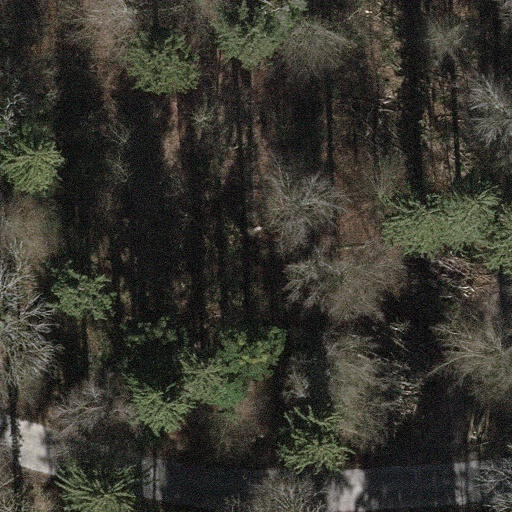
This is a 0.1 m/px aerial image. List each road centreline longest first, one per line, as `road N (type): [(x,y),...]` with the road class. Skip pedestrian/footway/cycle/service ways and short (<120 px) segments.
road 1 (unclassified): [(0,436),(181,482),(511,475)]
road 2 (track): [(511,308),(389,511)]
